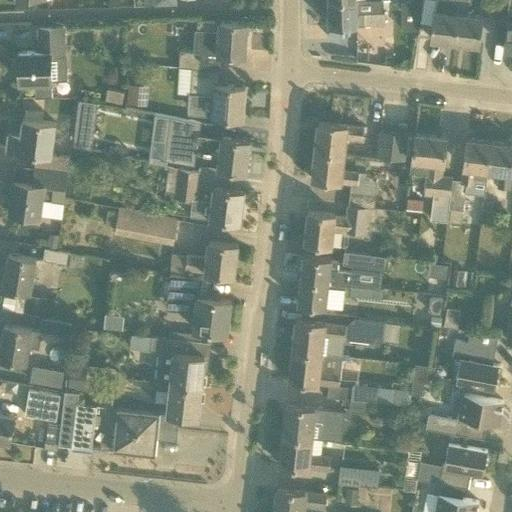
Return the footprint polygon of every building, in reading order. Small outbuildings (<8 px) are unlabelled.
[(356,12),(355,0),(328,0),(329,26),(365,25),(364,25),(385,24),(385,11),(356,12)] [(355,0),(356,12),(385,11),(384,0),(355,0)] [(433,11),(430,39),(455,41),(460,0),(449,0),(449,1),(454,7),(453,13),(433,11)] [(480,44),(483,17),(464,15),(465,7),(471,3),(471,0),(460,0),(455,41),(480,44)] [(504,39),(503,47),(511,48),(511,0),(508,0),(507,19),(498,18),(496,38),(504,39)] [(422,1),(402,1),(402,30),(418,29),(422,1)] [(219,31),(217,50),(217,54),(246,56),(248,22),(220,20),(220,21),(198,20),(198,30),(219,31)] [(53,96),(51,57),(65,57),(63,27),(39,28),(40,51),(19,52),(20,82),(35,81),(35,97),(53,96)] [(181,50),(179,66),(191,67),(195,67),(212,69),(213,52),(181,50)] [(220,84),(220,69),(212,69),(195,67),(191,67),(191,69),(191,83),(190,93),(201,93),(200,115),(213,116),(243,117),(246,86),(220,84)] [(129,83),(127,102),(137,103),(139,84),(129,83)] [(123,107),(126,93),(108,89),(105,103),(123,107)] [(78,99),(72,144),(91,147),(98,101),(78,99)] [(220,139),(203,137),(198,136),(201,122),(173,117),(169,145),(219,151),(217,168),(247,171),(251,140),(220,136),(220,139)] [(51,154),(56,122),(23,118),(21,135),(8,133),(6,149),(37,153),(35,168),(69,172),(71,156),(51,154)] [(363,139),(364,126),(348,125),(348,124),(319,121),(315,150),(344,153),(345,137),(363,139)] [(404,161),(405,154),(408,134),(381,131),(377,157),(404,161)] [(425,193),(435,194),(451,196),(453,181),(454,176),(443,175),(447,136),(416,133),(413,159),(412,173),(427,175),(425,193)] [(466,139),(462,181),(465,181),(465,192),(485,194),(488,169),(491,141),(466,139)] [(511,188),(511,174),(511,143),(491,141),(488,169),(500,170),(498,186),(511,188)] [(342,169),(344,153),(315,150),(312,179),(351,183),(358,184),(359,172),(359,170),(342,169)] [(213,189),(197,187),(199,171),(179,168),(168,166),(163,196),(175,198),(195,201),(194,216),(241,222),(245,191),(213,187),(213,189)] [(65,202),(69,172),(35,168),(33,182),(14,179),(10,211),(39,215),(41,199),(63,202),(65,202)] [(348,205),(375,208),(376,192),(357,190),(350,189),(348,205)] [(407,199),(406,210),(422,212),(423,200),(407,199)] [(373,220),(375,208),(348,205),(347,216),(335,215),(335,213),(308,210),(305,242),(332,245),(334,230),(365,233),(366,221),(366,219),(373,220)] [(178,220),(119,208),(118,213),(108,211),(106,223),(116,225),(114,232),(174,243),(178,220)] [(451,209),(450,222),(462,223),(463,211),(451,209)] [(39,237),(38,245),(57,248),(60,234),(48,232),(47,239),(39,237)] [(206,256),(186,254),(185,268),(205,271),(205,272),(234,275),(238,244),(208,241),(206,256)] [(68,264),(70,253),(45,249),(43,260),(68,264)] [(388,269),(389,256),(345,251),(343,264),(388,269)] [(30,291),(36,258),(9,253),(3,286),(30,291)] [(70,253),(68,264),(84,267),(86,255),(70,253)] [(333,257),(304,254),(301,279),(351,284),(353,271),(331,268),(333,257)] [(427,274),(445,276),(447,264),(429,262),(427,274)] [(453,270),(451,285),(464,287),(467,272),(453,270)] [(228,332),(232,300),(206,297),(208,280),(184,275),(171,272),(168,293),(174,294),(172,310),(196,312),(193,328),(228,332)] [(351,284),(301,279),(298,303),(327,307),(329,287),(335,288),(339,293),(350,295),(351,284)] [(385,288),(380,288),(351,284),(350,295),(358,295),(384,299),(385,288)] [(430,297),(429,309),(432,313),(441,314),(443,298),(430,297)] [(445,308),(443,326),(458,328),(460,310),(445,308)] [(431,315),(430,325),(441,326),(442,317),(431,315)] [(383,338),(385,321),(354,317),(346,324),(296,319),(293,350),(322,353),(343,355),(344,338),(379,342),(383,339),(383,338)] [(65,336),(67,323),(41,318),(39,331),(65,336)] [(0,356),(26,362),(32,329),(5,324),(0,351),(0,356)] [(156,381),(171,383),(202,387),(205,355),(186,353),(188,340),(152,336),(151,349),(160,351),(156,381)] [(486,361),(489,345),(468,341),(456,339),(453,357),(460,358),(456,380),(495,387),(499,364),(486,361)] [(339,385),(341,372),(320,369),(322,353),(293,350),(289,380),(328,384),(339,385)] [(71,366),(68,387),(86,389),(88,367),(71,366)] [(52,368),(49,385),(60,387),(64,370),(52,368)] [(413,382),(411,394),(422,396),(424,384),(413,382)] [(198,418),(202,387),(171,383),(167,413),(161,412),(159,427),(164,427),(178,429),(180,416),(198,418)] [(328,384),(327,396),(337,397),(339,385),(328,384)] [(396,389),(353,384),(351,399),(367,401),(394,404),(396,389)] [(29,388),(24,414),(55,420),(60,394),(29,388)] [(92,448),(99,406),(79,404),(80,392),(66,391),(61,425),(59,444),(92,448)] [(499,423),(503,400),(464,393),(460,415),(458,414),(457,418),(428,413),(426,427),(454,432),(472,435),(483,438),(487,421),(499,423)] [(365,414),(367,401),(351,399),(350,412),(365,414)] [(344,427),(346,412),(287,403),(283,434),(313,438),(314,424),(344,427)] [(155,455),(158,437),(159,427),(161,412),(118,407),(113,450),(155,455)] [(0,439),(10,441),(13,414),(0,411),(0,439)] [(58,450),(59,444),(61,425),(49,423),(46,448),(58,450)] [(164,427),(163,438),(177,440),(178,429),(164,427)] [(427,430),(425,443),(437,445),(439,432),(427,430)] [(329,471),(331,456),(311,454),(313,438),(283,434),(280,464),(329,471)] [(483,473),(488,449),(449,442),(445,464),(443,464),(440,482),(468,487),(471,471),(483,473)] [(339,464),(337,484),(377,489),(380,469),(339,464)] [(325,507),(327,493),(277,488),(274,511),(304,511),(305,505),(325,507)] [(476,511),(478,501),(466,499),(440,494),(435,511),(476,511)]
